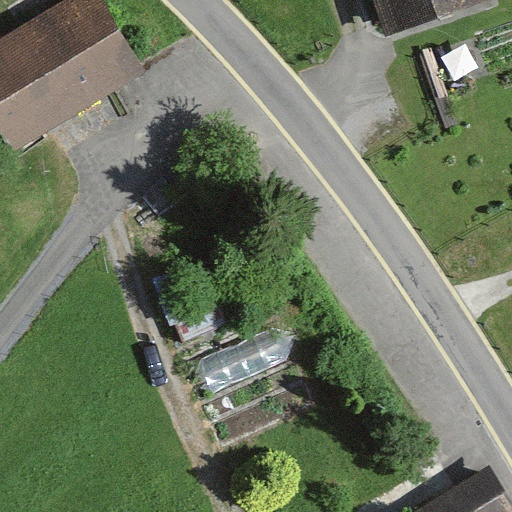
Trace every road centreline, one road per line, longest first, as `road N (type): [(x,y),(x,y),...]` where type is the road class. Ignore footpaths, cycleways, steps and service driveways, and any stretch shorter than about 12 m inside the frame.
road 1 (unclassified): [(511,444),(444,321),(366,210),(191,0)]
road 2 (track): [(225,32),(0,340)]
